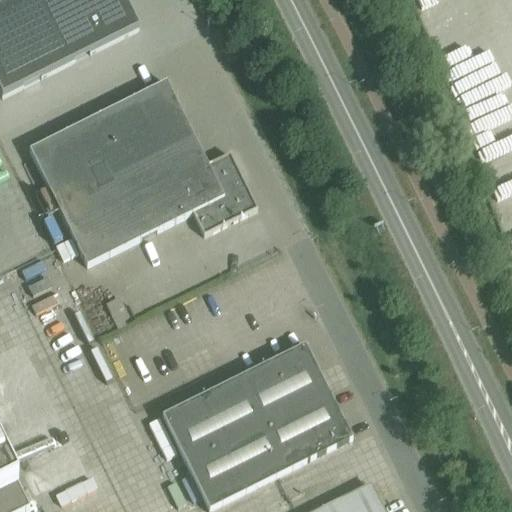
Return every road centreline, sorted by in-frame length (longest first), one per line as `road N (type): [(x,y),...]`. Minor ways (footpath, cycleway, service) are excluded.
road 1 (secondary): [(511,445),(289,0)]
road 2 (residential): [(430,511),(295,243)]
